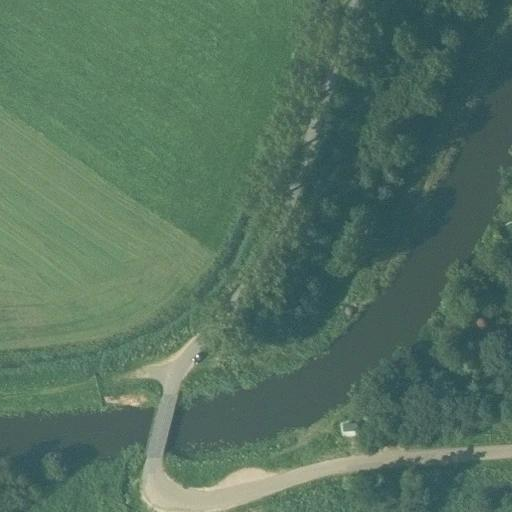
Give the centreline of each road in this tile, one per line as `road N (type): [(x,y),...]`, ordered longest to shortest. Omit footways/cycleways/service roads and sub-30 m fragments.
road 1 (unclassified): [(153,465),(177,368),(229,312),(288,206),(347,0)]
road 2 (unclassified): [(153,465),(165,495),(178,502),(232,504),(392,455),(511,451)]
